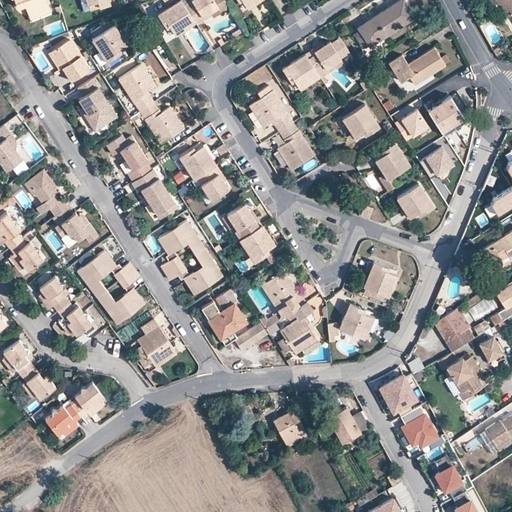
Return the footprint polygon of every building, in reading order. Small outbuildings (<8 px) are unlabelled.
[(48,3),(46,0),(14,0),(17,7),(25,4),(28,12),(48,3)] [(174,0),(156,12),(165,27),(169,26),(173,33),(194,20),(183,2),(181,0),(174,0)] [(186,0),(183,2),(194,20),(196,23),(203,19),(202,16),(209,11),(217,6),(220,10),(228,5),(224,0),(186,0)] [(413,16),(402,0),(397,0),(357,26),(359,28),(368,43),(368,44),(413,16)] [(511,0),(495,0),(497,3),(499,2),(507,16),(511,14),(511,16),(511,0)] [(48,3),(28,12),(31,19),(51,10),(48,3)] [(91,37),(100,50),(107,61),(120,51),(118,48),(125,43),(112,24),(104,29),(101,24),(90,31),(93,36),(91,37)] [(368,43),(359,28),(351,33),(361,48),(368,43)] [(311,47),(304,52),(316,72),(324,67),(339,57),(348,51),(339,36),(330,42),(328,40),(321,44),(313,49),(311,47)] [(88,68),(69,38),(65,39),(52,48),(62,64),(61,65),(70,79),(88,68)] [(388,62),(399,79),(407,73),(413,83),(444,63),(432,45),(406,62),(401,54),(388,62)] [(52,48),(47,51),(57,67),(61,65),(62,64),(52,48)] [(107,61),(100,50),(92,55),(99,66),(107,61)] [(280,67),(290,81),(294,79),(299,87),(318,75),(316,72),(304,52),(280,67)] [(339,57),(324,67),(327,70),(335,65),(336,66),(342,63),(339,57)] [(117,78),(138,110),(154,100),(148,90),(155,85),(140,63),(117,78)] [(116,114),(91,77),(77,86),(82,94),(78,97),(82,104),(79,106),(93,129),(116,114)] [(249,103),(263,125),(271,120),(277,130),(292,120),(288,114),(268,83),(257,91),(260,96),(249,103)] [(450,91),(427,106),(443,131),(466,116),(450,91)] [(141,114),(160,142),(183,127),(168,105),(161,110),(154,100),(138,110),(141,114)] [(341,117),(353,137),(362,132),(363,134),(378,125),(364,102),(341,117)] [(417,104),(394,118),(405,135),(428,121),(417,104)] [(138,110),(129,116),(131,121),(141,114),(138,110)] [(288,114),(292,120),(298,117),(294,110),(288,114)] [(276,146),(290,168),(313,154),(292,120),(277,130),(284,141),(276,146)] [(14,143),(8,134),(8,133),(8,132),(1,123),(0,124),(0,163),(4,169),(20,157),(13,148),(14,143)] [(146,158),(130,134),(124,138),(120,133),(105,143),(112,153),(119,148),(131,167),(126,171),(132,180),(150,168),(145,159),(146,158)] [(377,175),(385,188),(397,180),(392,171),(409,160),(394,138),(380,147),(382,150),(374,156),(384,171),(377,175)] [(225,147),(222,142),(215,147),(218,151),(225,147)] [(452,158),(442,142),(419,156),(430,172),(436,168),(441,175),(447,170),(452,158)] [(215,163),(202,143),(194,148),(192,145),(177,155),(183,165),(192,178),(195,176),(215,163)] [(162,151),(154,156),(156,159),(164,153),(162,151)] [(482,187),(494,192),(511,180),(511,152),(491,166),(482,187)] [(183,165),(177,155),(172,159),(178,169),(183,165)] [(199,184),(210,199),(227,187),(223,180),(217,172),(220,170),(215,163),(195,176),(199,184)] [(176,206),(151,167),(150,168),(132,180),(131,181),(136,190),(140,188),(155,212),(163,207),(166,212),(176,206)] [(181,167),(172,174),(179,183),(188,177),(181,167)] [(55,186),(41,168),(22,182),(31,194),(34,195),(40,203),(42,201),(52,215),(64,206),(65,205),(59,197),(57,199),(52,193),(50,190),(53,188),(55,186)] [(217,172),(223,180),(226,178),(220,170),(217,172)] [(394,195),(407,214),(415,208),(418,212),(433,202),(418,179),(394,195)] [(210,199),(199,184),(194,187),(204,202),(210,199)] [(364,201),(360,213),(368,216),(372,204),(364,201)] [(236,230),(240,236),(261,223),(256,216),(253,218),(248,209),(243,202),(225,214),(236,230)] [(52,215),(50,217),(56,224),(52,226),(60,236),(66,231),(68,235),(70,233),(75,240),(82,235),(87,241),(96,234),(83,216),(80,218),(77,214),(76,215),(73,211),(70,213),(64,206),(52,215)] [(166,212),(163,207),(155,212),(158,217),(166,212)] [(248,209),(253,218),(256,216),(251,207),(248,209)] [(8,246),(20,236),(16,231),(11,224),(15,221),(15,218),(11,218),(6,211),(0,215),(0,233),(2,232),(7,238),(4,241),(8,246)] [(236,230),(225,214),(220,217),(231,233),(236,230)] [(222,273),(185,217),(157,236),(170,256),(160,264),(169,278),(180,271),(193,292),(222,273)] [(11,224),(16,231),(20,228),(15,221),(11,224)] [(249,255),(253,261),(268,251),(266,247),(274,242),(261,223),(240,236),(237,238),(249,255)] [(511,227),(480,248),(491,266),(493,268),(495,268),(497,267),(498,266),(500,265),(501,263),(502,261),(505,259),(506,261),(511,258),(511,259),(511,258),(511,227)] [(20,236),(8,246),(13,253),(17,250),(21,255),(13,261),(19,268),(23,265),(26,270),(42,258),(38,251),(37,247),(33,246),(29,249),(25,243),(20,236)] [(76,270),(96,296),(133,268),(128,262),(118,269),(103,249),(76,270)] [(13,261),(21,255),(17,250),(13,253),(9,255),(13,261)] [(278,257),(274,251),(265,256),(269,263),(278,257)] [(248,264),(253,261),(249,255),(244,258),(248,264)] [(493,268),(491,266),(495,273),(511,263),(511,258),(511,259),(511,258),(506,261),(505,259),(502,261),(501,263),(500,265),(498,266),(497,267),(495,268),(493,268)] [(362,285),(387,295),(397,273),(387,270),(389,266),(372,259),(371,261),(369,268),(362,285)] [(138,275),(133,268),(96,296),(116,323),(143,303),(128,283),(138,275)] [(260,284),(281,316),(292,309),(296,306),(289,296),(292,294),(295,292),(298,290),(283,268),(260,284)] [(56,310),(68,300),(64,294),(59,288),(63,285),(63,282),(59,281),(54,275),(38,286),(42,291),(37,295),(42,301),(50,295),(55,301),(52,304),(56,310)] [(489,315),(494,323),(498,321),(509,314),(511,312),(511,282),(506,286),(496,292),(504,306),(489,315)] [(59,288),(64,294),(68,292),(63,285),(59,288)] [(226,290),(215,297),(222,308),(219,310),(211,299),(200,306),(219,337),(231,329),(245,320),(226,290)] [(314,307),(323,301),(318,293),(309,299),(314,307)] [(289,296),(296,306),(299,305),(292,294),(289,296)] [(50,295),(42,301),(47,308),(52,304),(55,301),(50,295)] [(343,311),(347,301),(342,299),(338,309),(343,311)] [(68,300),(56,310),(61,316),(64,313),(69,319),(61,325),(67,333),(72,329),(75,334),(90,322),(85,314),(85,311),(81,310),(78,312),(73,307),(68,300)] [(280,330),(294,352),(301,348),(316,338),(309,327),(312,326),(304,313),(311,309),(305,300),(299,305),(296,306),(292,309),(297,318),(280,330)] [(338,326),(363,336),(372,315),(363,312),(365,308),(347,301),(343,311),(338,326)] [(477,334),(458,305),(434,320),(451,350),(477,334)] [(61,325),(69,319),(64,313),(61,316),(57,320),(61,325)] [(511,320),(509,314),(498,321),(501,327),(511,320)] [(261,322),(264,327),(278,318),(275,315),(267,320),(265,317),(260,320),(261,322)] [(144,334),(137,339),(140,345),(151,361),(161,354),(163,356),(173,349),(153,319),(140,328),(144,334)] [(474,326),(478,333),(487,328),(489,327),(484,320),(474,326)] [(335,321),(326,321),(327,333),(332,333),(336,333),(335,321)] [(264,327),(261,322),(236,337),(233,339),(240,350),(268,333),(264,327)] [(231,329),(219,337),(224,344),(233,339),(236,337),(231,329)] [(479,341),(488,357),(502,350),(493,333),(479,341)] [(20,374),(32,365),(28,359),(23,352),(27,350),(27,346),(23,345),(18,338),(2,351),(6,356),(1,358),(7,365),(14,359),(19,366),(15,368),(20,374)] [(316,338),(301,348),(305,353),(320,343),(316,338)] [(142,366),(151,361),(140,345),(132,350),(142,366)] [(161,354),(151,361),(155,366),(175,353),(173,349),(163,356),(161,354)] [(23,352),(28,359),(32,356),(27,350),(23,352)] [(458,390),(463,398),(473,392),(472,390),(480,385),(473,373),(480,368),(471,353),(464,357),(462,354),(456,357),(451,350),(441,356),(445,364),(452,375),(460,389),(458,390)] [(502,350),(488,357),(491,361),(504,354),(502,350)] [(284,358),(288,364),(294,364),(288,355),(284,358)] [(406,362),(412,373),(424,366),(418,355),(406,362)] [(441,366),(445,364),(441,356),(436,359),(441,366)] [(14,359),(7,365),(11,372),(15,368),(19,366),(14,359)] [(32,365),(20,374),(25,380),(28,377),(33,384),(25,389),(31,396),(35,393),(39,398),(55,386),(49,379),(49,375),(45,374),(42,376),(37,370),(32,365)] [(473,373),(480,385),(487,380),(480,368),(473,373)] [(412,373),(411,371),(404,376),(402,373),(379,386),(386,397),(387,397),(388,396),(409,384),(412,388),(418,384),(412,373)] [(460,389),(452,375),(444,380),(451,394),(458,390),(460,389)] [(25,389),(33,384),(28,377),(25,380),(21,383),(25,389)] [(70,403),(80,415),(86,411),(83,407),(90,403),(95,410),(102,405),(98,400),(103,397),(90,381),(84,386),(80,385),(79,390),(82,393),(76,398),(70,403)] [(396,408),(400,415),(412,408),(407,399),(415,395),(412,388),(409,384),(388,396),(395,409),(396,408)] [(76,398),(82,393),(79,390),(73,395),(76,398)] [(395,409),(388,396),(387,397),(393,410),(395,409)] [(80,415),(70,403),(65,407),(58,412),(56,409),(51,408),(51,413),(44,418),(56,433),(61,430),(64,434),(71,429),(66,421),(72,417),(74,420),(80,415)] [(95,410),(90,403),(83,407),(86,411),(89,415),(95,410)] [(58,412),(65,407),(62,404),(56,409),(58,412)] [(371,430),(360,410),(351,414),(346,404),(329,414),(334,423),(336,426),(333,427),(341,441),(360,430),(363,435),(371,430)] [(400,415),(405,424),(402,426),(412,444),(418,440),(421,446),(438,436),(420,404),(412,408),(400,415)] [(307,433),(292,406),(287,409),(287,410),(276,416),(283,428),(278,430),(286,444),(307,433)] [(511,436),(511,412),(501,420),(496,423),(495,421),(485,427),(496,444),(508,436),(509,438),(511,436)] [(278,430),(283,428),(276,416),(272,419),(278,430)] [(66,421),(71,429),(77,424),(74,420),(72,417),(66,421)] [(316,429),(321,437),(326,434),(323,429),(325,428),(323,425),(316,429)] [(511,441),(509,438),(508,436),(496,444),(499,449),(511,441)] [(438,472),(451,465),(445,454),(433,461),(438,472)] [(463,491),(465,490),(451,465),(438,472),(434,474),(443,491),(446,489),(451,498),(463,491)] [(388,478),(392,485),(402,479),(398,473),(388,478)] [(374,489),(355,499),(358,504),(377,493),(374,489)] [(463,491),(451,498),(456,506),(454,508),(456,511),(475,511),(469,499),(468,500),(463,491)] [(405,511),(396,494),(392,496),(401,511),(405,511)] [(367,510),(368,511),(401,511),(392,496),(367,510)] [(337,511),(344,511),(358,504),(355,499),(355,498),(336,509),(337,511)]
